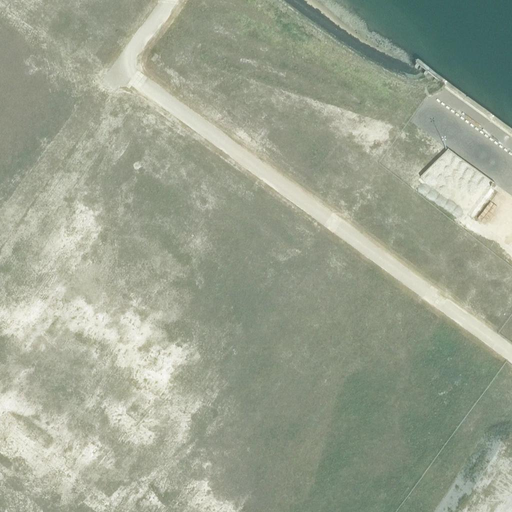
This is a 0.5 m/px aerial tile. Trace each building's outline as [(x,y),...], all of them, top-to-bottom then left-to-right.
[(437,124),(428,136),(436,143),(446,131),(437,124)] [(511,277),(507,275),(497,289),(506,296),(511,286),(511,277)] [(183,387),(189,377),(183,373),(177,383),(183,387)] [(144,392),(155,396),(158,387),(148,383),(144,392)] [(504,430),(511,421),(502,414),(495,424),(504,430)]
